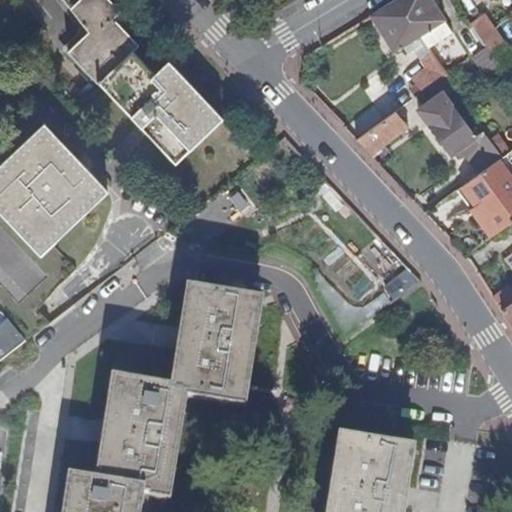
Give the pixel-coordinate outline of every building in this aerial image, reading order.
[(132,56),(139,49),(114,23),(122,15),(107,0),(57,0),(89,34),(68,54),(98,86),(100,85),(101,86),(132,56)] [(432,0),(405,0),(399,4),(422,39),(447,23),(432,0)] [(415,83),(425,96),(449,78),(445,72),(422,39),(399,4),(374,19),(398,55),(413,46),(431,73),(415,83)] [(490,21),(479,29),(499,59),(510,52),(490,21)] [(489,77),(504,68),(499,59),(479,29),(464,39),(489,77)] [(449,62),(464,53),(454,35),(438,45),(449,62)] [(154,79),(132,56),(101,86),(174,165),(221,122),(168,67),(154,79)] [(445,72),(449,78),(456,89),(464,84),(457,72),(453,74),(449,69),(445,72)] [(460,155),(473,146),(439,99),(421,113),(455,159),(460,155)] [(359,145),(373,160),(409,130),(398,116),(359,145)] [(0,213),(41,257),(107,194),(44,127),(0,167),(0,213)] [(473,146),(460,155),(466,163),(470,160),(482,176),(500,164),(505,160),(487,135),(473,146)] [(504,232),(511,227),(511,226),(511,180),(500,164),(482,176),(464,190),(480,212),(486,208),(504,232)] [(458,194),(493,241),(504,232),(486,208),(480,212),(464,190),(458,194)] [(511,257),(506,261),(511,269),(511,299),(500,309),(511,326),(511,257)] [(170,495),(176,462),(159,460),(164,427),(181,430),(187,392),(245,402),(250,369),(235,367),(240,335),(256,337),(261,302),(194,292),(189,326),(204,328),(199,360),(183,358),(178,391),(118,381),(112,419),(128,421),(122,455),(107,452),(101,484),(75,481),(70,511),(139,511),(143,490),(170,495)] [(0,361),(28,340),(3,312),(0,315),(0,327),(0,328),(0,361)] [(204,328),(189,326),(183,358),(199,360),(204,328)] [(235,367),(250,369),(256,337),(240,335),(235,367)] [(112,419),(107,452),(122,455),(128,421),(112,419)] [(159,460),(176,462),(181,430),(164,427),(159,460)] [(387,511),(392,482),(409,484),(414,450),(345,439),(340,473),(355,475),(350,508),(334,505),(333,511),(387,511)] [(340,473),(334,505),(350,508),(355,475),(340,473)] [(387,511),(404,511),(409,484),(392,482),(387,511)]
